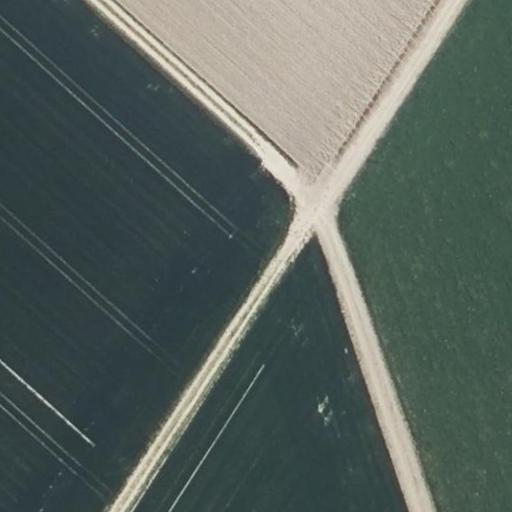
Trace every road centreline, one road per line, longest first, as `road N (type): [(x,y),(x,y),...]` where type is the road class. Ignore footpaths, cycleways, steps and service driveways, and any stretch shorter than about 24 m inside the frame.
road 1 (track): [(98,0),(313,193),(420,511)]
road 2 (track): [(108,511),(436,0)]
